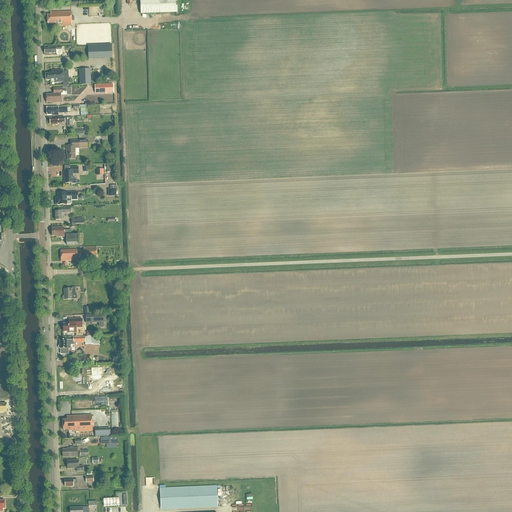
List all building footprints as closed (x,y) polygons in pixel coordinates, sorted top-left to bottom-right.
[(139,0),(140,15),(177,14),(176,0),(139,0)] [(50,13),(50,15),(47,16),(48,24),(55,24),(55,26),(59,26),(71,26),(71,12),(50,13)] [(112,45),(88,45),(89,59),(112,59),(112,45)] [(62,56),(62,49),(63,49),(63,47),(49,48),(48,49),(44,49),(45,54),(56,54),(57,56),(62,56)] [(90,70),(79,70),(80,86),(91,85),(90,70)] [(68,72),(66,72),(64,72),(64,71),(63,71),(51,71),(52,74),(46,75),(46,81),(50,81),(50,82),(55,82),(55,83),(63,83),(63,86),(69,86),(68,72)] [(54,94),(51,94),(51,95),(46,95),(46,103),(52,103),(52,104),(61,103),(61,96),(67,96),(67,89),(54,89),(54,91),(54,94)] [(59,116),(59,114),(67,114),(67,108),(46,108),(47,116),(53,116),(59,116)] [(75,160),(75,149),(88,149),(88,141),(70,142),(71,147),(66,147),(66,153),(67,153),(67,161),(75,160)] [(70,172),(63,172),(64,177),(64,184),(71,184),(71,185),(77,184),(77,181),(75,179),(72,179),(72,175),(78,175),(78,168),(70,168),(70,172)] [(77,192),(57,193),(57,205),(71,205),(71,197),(78,197),(77,192)] [(58,209),(58,212),(55,212),(55,221),(62,221),(61,213),(70,213),(70,209),(58,209)] [(64,229),(52,229),(52,237),(56,236),(56,238),(66,238),(66,245),(78,245),(78,234),(71,235),(71,231),(64,231),(64,229)] [(84,247),(84,260),(94,260),(94,261),(97,261),(97,247),(84,247)] [(77,250),(61,251),(61,262),(77,261),(77,250)] [(64,301),(76,300),(77,300),(77,294),(75,294),(75,288),(72,288),(72,289),(64,289),(64,296),(63,297),(62,298),(62,299),(63,300),(64,301)] [(103,314),(86,315),(86,324),(99,323),(99,328),(104,327),(103,314)] [(63,325),(64,333),(68,332),(68,333),(77,333),(76,329),(83,329),(82,320),(69,320),(69,324),(63,325)] [(92,345),(91,338),(73,338),(73,341),(67,342),(66,341),(60,341),(60,346),(59,346),(59,347),(59,348),(59,349),(60,349),(61,349),(61,352),(62,352),(63,353),(63,354),(68,354),(68,352),(69,352),(69,351),(68,350),(68,349),(70,349),(70,345),(74,344),(74,343),(85,343),(85,345),(92,345)] [(70,378),(69,378),(69,382),(70,382),(70,383),(80,383),(80,385),(87,384),(86,376),(88,376),(88,375),(93,375),(104,375),(104,367),(92,367),(93,370),(88,370),(76,371),(76,373),(70,373),(70,378)] [(63,421),(63,427),(62,427),(62,429),(63,429),(63,430),(68,430),(68,431),(72,431),(73,432),(93,431),(92,415),(67,416),(67,420),(63,421)] [(95,437),(110,437),(110,428),(95,429),(95,437)] [(105,444),(105,448),(116,448),(116,437),(99,438),(99,444),(105,444)] [(68,450),(62,450),(63,458),(77,457),(77,449),(68,449),(68,450)] [(78,461),(67,461),(67,469),(77,469),(77,472),(84,472),(83,467),(79,467),(78,461)] [(159,489),(160,510),(217,507),(216,486),(159,489)] [(102,499),(102,506),(119,506),(119,498),(102,499)]
